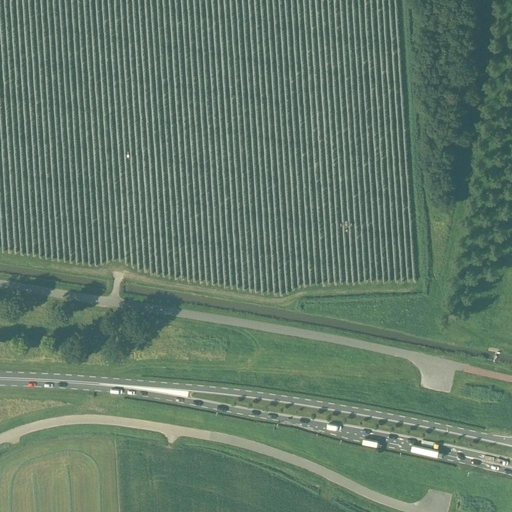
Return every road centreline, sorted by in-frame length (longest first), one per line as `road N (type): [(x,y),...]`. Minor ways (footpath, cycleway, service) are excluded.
road 1 (primary): [(511,441),(273,397),(40,380)]
road 2 (unclassified): [(0,283),(264,325),(440,364)]
road 3 (unclassified): [(429,511),(207,435),(99,419),(61,420),(0,439)]
road 4 (primary): [(40,380),(457,451)]
